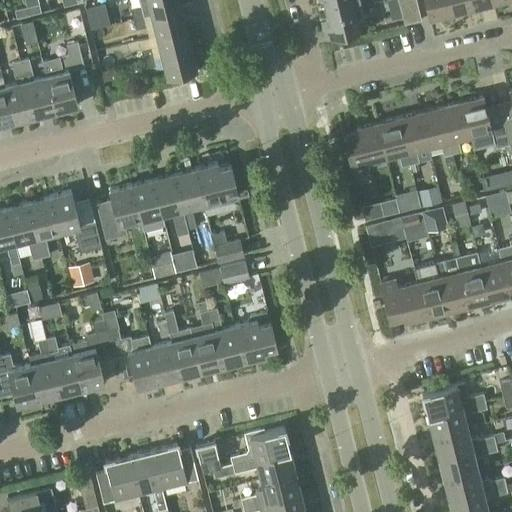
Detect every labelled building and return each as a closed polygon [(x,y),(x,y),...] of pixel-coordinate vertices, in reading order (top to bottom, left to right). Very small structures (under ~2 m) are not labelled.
[(138,0),(140,4),(143,15),(150,13),(180,6),(179,0),(138,0)] [(319,14),(360,4),(358,0),(322,0),(326,12),(319,14)] [(416,0),(397,0),(404,24),(421,19),(416,0)] [(424,0),(429,17),(450,12),(447,0),(424,0)] [(471,6),(469,0),(447,0),(450,12),(471,6)] [(39,2),(26,5),(28,14),(41,11),(39,2)] [(130,7),(133,17),(143,15),(140,4),(130,7)] [(360,4),(319,14),(325,37),(359,29),(357,19),(363,18),(360,4)] [(14,8),(16,17),(28,14),(26,5),(14,8)] [(155,34),(186,27),(180,6),(150,13),(155,34)] [(145,26),(143,15),(133,17),(135,28),(145,26)] [(32,19),(20,22),(22,29),(34,26),(32,19)] [(161,55),(191,47),(186,27),(155,34),(161,55)] [(42,60),(45,74),(54,110),(77,104),(68,69),(83,66),(77,40),(66,43),(68,53),(42,60)] [(139,47),(142,59),(154,57),(151,45),(139,47)] [(191,47),(161,55),(166,77),(196,69),(191,47)] [(28,57),(20,59),(24,80),(33,78),(28,57)] [(142,59),(144,70),(156,67),(154,57),(142,59)] [(14,75),(16,82),(24,80),(20,59),(11,61),(14,75)] [(25,80),(33,114),(53,109),(54,110),(45,74),(45,75),(33,78),(24,80),(25,80)] [(0,122),(12,119),(4,85),(2,79),(0,78),(0,122)] [(4,85),(12,119),(33,114),(25,80),(24,80),(16,82),(4,85)] [(511,86),(508,88),(511,102),(511,117),(503,120),(508,144),(510,149),(511,148),(511,86)] [(508,144),(503,120),(490,124),(482,94),(461,100),(469,134),(473,147),(494,142),(495,147),(508,144)] [(457,137),(469,134),(461,100),(440,105),(452,153),(460,150),(457,137)] [(443,155),(452,153),(440,105),(419,110),(427,144),(440,141),(443,155)] [(415,147),(427,144),(419,110),(398,116),(410,163),(419,161),(415,147)] [(401,165),(410,163),(398,116),(377,121),(385,155),(398,152),(401,165)] [(365,160),(385,155),(377,121),(355,126),(357,132),(343,136),(353,176),(368,172),(365,160)] [(194,166),(203,202),(216,199),(221,203),(237,199),(235,189),(236,188),(230,163),(218,166),(217,161),(194,166)] [(202,203),(203,202),(194,166),(193,166),(193,167),(173,173),(182,207),(202,202),(202,203)] [(483,189),(499,186),(495,172),(480,176),(483,189)] [(161,212),(182,207),(173,173),(152,178),(161,212)] [(164,224),(161,212),(152,178),(132,183),(131,182),(140,218),(143,229),(164,224)] [(127,222),(140,218),(131,182),(108,188),(111,198),(96,202),(102,228),(108,226),(111,237),(126,233),(125,226),(127,222)] [(418,192),(422,205),(441,200),(438,187),(418,192)] [(47,195),(56,231),(70,227),(74,230),(79,251),(100,245),(94,220),(79,224),(70,189),(47,195)] [(56,231),(47,195),(47,196),(27,201),(40,256),(49,254),(44,233),(56,230),(56,231)] [(395,197),(380,201),(383,214),(399,210),(395,197)] [(32,258),(40,256),(27,201),(6,206),(14,240),(27,237),(32,258)] [(20,261),(14,240),(6,206),(0,207),(0,243),(6,242),(11,263),(20,261)] [(400,215),(403,226),(419,222),(417,211),(400,215)] [(192,212),(183,214),(187,228),(195,225),(192,212)] [(226,241),(223,230),(210,233),(217,260),(242,254),(238,238),(226,241)] [(510,244),(497,247),(500,259),(509,293),(511,292),(511,238),(509,239),(509,242),(510,244)] [(189,267),(185,250),(171,253),(176,270),(189,267)] [(455,255),(459,269),(467,303),(488,298),(476,250),(455,255)] [(163,252),(141,255),(144,276),(166,273),(163,252)] [(60,265),(65,287),(88,281),(82,259),(60,265)] [(443,259),(434,261),(446,309),(467,303),(459,269),(446,272),(443,259)] [(488,262),(479,264),(488,298),(509,293),(500,259),(488,262)] [(244,260),(219,266),(223,281),(248,275),(244,260)] [(413,266),(417,280),(425,314),(446,309),(434,261),(413,266)] [(394,277),(379,281),(388,317),(402,313),(404,319),(425,314),(417,280),(396,285),(394,277)] [(216,306),(207,309),(211,323),(213,330),(221,364),(242,359),(233,323),(233,324),(221,327),(216,306)] [(172,309),(164,312),(166,319),(169,333),(171,340),(179,374),(200,369),(190,327),(178,330),(174,317),(172,309)] [(199,311),(202,324),(202,325),(211,323),(207,309),(199,311)] [(233,323),(242,359),(265,354),(264,348),(276,345),(269,320),(268,320),(266,310),(250,314),(247,320),(233,323)] [(69,343),(81,388),(103,382),(97,359),(112,355),(103,318),(92,321),(94,331),(85,333),(86,338),(69,343)] [(160,335),(169,333),(166,319),(157,321),(160,335)] [(202,324),(190,327),(200,369),(221,364),(213,330),(211,323),(202,325),(202,324)] [(117,327),(106,330),(112,355),(127,351),(136,386),(159,380),(150,344),(147,334),(130,338),(130,335),(120,337),(117,327)] [(81,388),(69,343),(57,346),(54,335),(46,337),(59,392),(80,387),(80,388),(81,388)] [(39,397),(59,392),(46,337),(37,339),(40,350),(27,353),(30,362),(39,398),(39,397)] [(159,379),(179,374),(171,340),(150,345),(150,344),(159,380),(159,379)] [(0,396),(13,393),(16,404),(39,398),(30,362),(16,365),(12,363),(9,352),(0,354),(0,396)] [(505,406),(511,404),(511,382),(511,377),(499,380),(505,406)] [(463,380),(421,391),(427,414),(485,399),(483,392),(467,395),(463,380)] [(427,414),(432,435),(467,426),(464,415),(468,414),(470,411),(486,407),(485,399),(427,414)] [(229,455),(231,462),(254,457),(289,448),(283,425),(264,430),(263,426),(243,431),(247,447),(245,451),(229,455)] [(467,426),(432,435),(437,456),(479,445),(495,441),(493,433),(477,437),(473,436),(470,437),(467,426)] [(222,465),(217,445),(212,447),(210,440),(197,443),(203,470),(222,465)] [(495,441),(479,445),(481,453),(497,449),(495,441)] [(152,448),(162,487),(198,478),(189,445),(178,448),(176,442),(152,448)] [(479,445),(437,456),(443,477),(477,468),(474,456),(481,454),(481,453),(479,445)] [(152,448),(128,454),(138,493),(152,489),(157,509),(167,507),(162,487),(152,448)] [(257,466),(260,478),(294,469),(289,448),(254,457),(231,462),(234,472),(257,466)] [(102,502),(138,493),(128,454),(104,460),(106,466),(94,469),(102,502)] [(477,468),(443,477),(448,497),(490,487),(488,479),(487,477),(480,479),(477,468)] [(240,497),(242,504),(265,499),(300,490),(294,469),(260,478),(262,489),(255,491),(255,493),(240,497)] [(488,479),(490,487),(506,483),(504,475),(488,479)] [(79,483),(85,507),(97,504),(91,480),(79,483)] [(448,497),(451,511),(478,511),(488,510),(485,499),(489,498),(491,495),(507,491),(506,483),(490,487),(448,497)] [(1,511),(57,511),(51,486),(8,497),(10,509),(2,511),(1,511)] [(267,508),(268,511),(299,511),(305,511),(300,490),(265,499),(242,504),(244,511),(259,508),(260,510),(267,508)]
